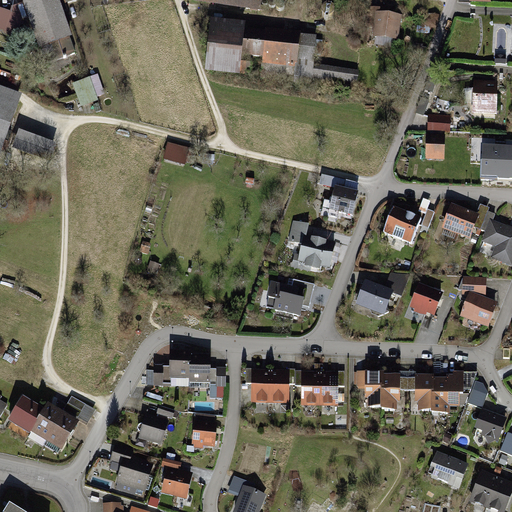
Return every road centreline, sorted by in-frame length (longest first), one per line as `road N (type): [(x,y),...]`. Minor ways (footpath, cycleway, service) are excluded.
road 1 (residential): [(68,487),(147,348),(163,334),(237,345)]
road 2 (residential): [(380,185),(454,0)]
road 3 (residential): [(322,346),(380,185)]
road 4 (residential): [(213,511),(233,434),(237,345)]
road 5 (residential): [(322,346),(485,359)]
road 6 (residential): [(380,185),(511,196)]
